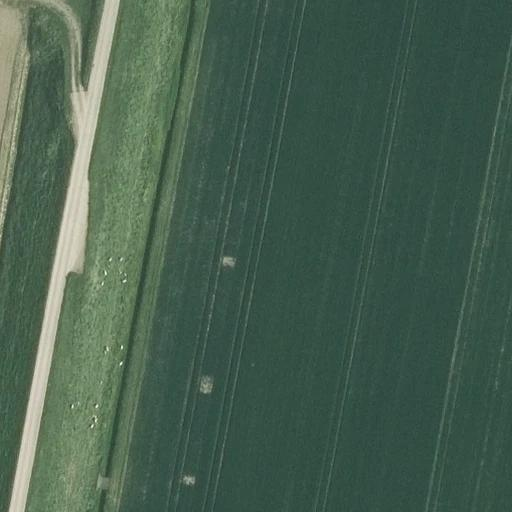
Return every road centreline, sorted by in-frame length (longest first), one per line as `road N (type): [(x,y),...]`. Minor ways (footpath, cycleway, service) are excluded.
road 1 (track): [(111,511),(204,0)]
road 2 (unclassified): [(19,511),(110,0)]
